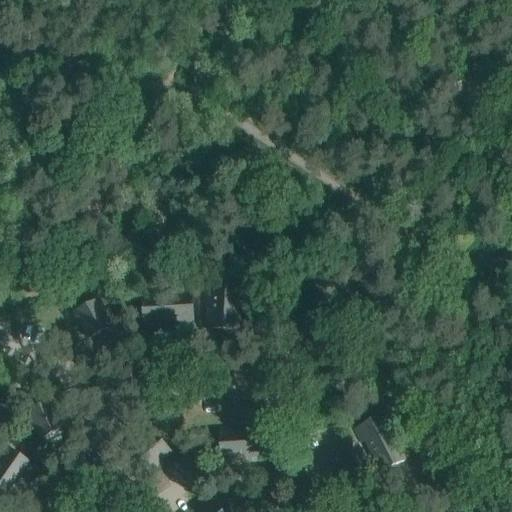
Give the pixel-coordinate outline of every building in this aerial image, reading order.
[(211,329),(243,331),(244,316),(241,316),(242,293),(244,294),(245,276),(209,274),(206,328),(211,329)] [(142,291),(144,330),(160,328),(160,324),(179,323),(180,327),(195,327),(193,294),(193,289),(142,291)] [(81,325),(88,338),(117,322),(110,308),(108,309),(101,297),(70,314),(77,327),(81,325)] [(299,368),(308,401),(357,388),(348,355),(299,368)] [(32,426),(39,441),(69,426),(56,401),(22,417),(28,429),(32,426)] [(359,428),(381,472),(411,457),(389,413),(359,428)] [(219,429),(221,465),(270,462),(267,426),(219,429)] [(129,448),(155,476),(165,466),(162,464),(174,453),(151,428),(129,448)] [(0,450),(0,501),(8,508),(16,496),(13,495),(24,480),(27,482),(38,467),(5,444),(0,450)] [(198,511),(224,511),(215,499),(198,511)]
